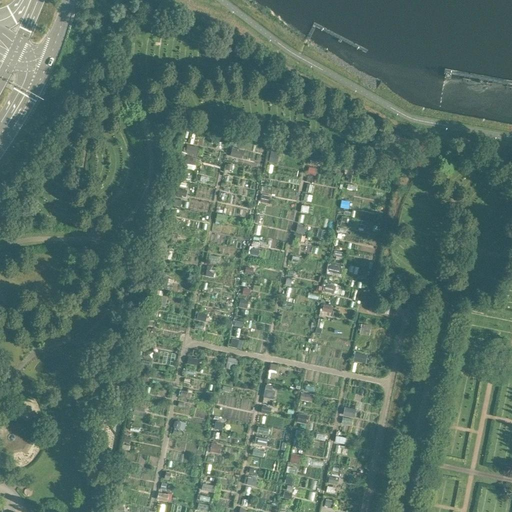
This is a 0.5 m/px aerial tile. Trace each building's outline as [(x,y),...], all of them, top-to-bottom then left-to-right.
[(187,145),(185,153),(195,155),(196,147),(187,145)] [(232,147),(230,155),(234,156),(235,155),(238,156),(238,157),(242,158),(243,150),(232,147)] [(271,150),(269,161),(276,163),(278,152),(271,150)] [(186,156),(185,163),(194,165),(195,165),(196,158),(186,156)] [(347,170),(346,177),(349,178),(354,179),(356,171),(347,170)] [(178,188),(176,196),(184,198),(185,190),(178,188)] [(259,194),(258,201),(268,203),(269,196),(259,194)] [(342,200),(340,209),(343,210),(344,208),(348,209),(349,202),(342,200)] [(302,205),(300,212),(307,213),(309,206),(302,205)] [(298,223),(296,232),(307,235),(308,228),(302,227),(302,225),(298,223)] [(169,233),(168,240),(176,241),(177,235),(169,233)] [(250,246),(248,253),(251,254),(250,254),(258,256),(259,250),(252,248),(253,247),(250,246)] [(330,264),(328,271),(330,271),(337,273),(338,266),(330,264)] [(207,267),(205,276),(213,277),(215,268),(207,267)] [(158,276),(156,283),(167,285),(168,279),(168,278),(158,276)] [(324,284),(323,290),(324,291),(324,292),(332,293),(333,285),(326,284),(326,285),(324,284)] [(155,296),(153,305),(161,307),(163,297),(155,296)] [(240,299),(239,307),(245,308),(247,300),(240,299)] [(397,300),(396,307),(408,310),(409,302),(397,300)] [(321,304),(320,310),(331,313),(333,306),(321,304)] [(196,312),(194,319),(196,320),(205,322),(206,314),(198,312),(196,312)] [(359,324),(358,330),(360,331),(369,332),(370,326),(359,324)] [(232,338),(230,347),(237,349),(239,340),(232,338)] [(355,354),(354,361),(363,363),(364,356),(355,354)] [(227,364),(226,368),(231,370),(232,365),(234,366),(236,359),(228,357),(228,358),(227,364)] [(271,363),(269,370),(276,372),(277,364),(271,363)] [(266,385),(263,397),(270,399),(272,390),(273,387),(266,385)] [(301,393),(299,400),(310,402),(311,395),(301,393)] [(262,406),(260,413),(270,415),(271,408),(262,406)] [(135,407),(133,414),(143,416),(144,409),(135,407)] [(345,407),(343,415),(353,417),(354,409),(345,407)] [(296,414),(295,420),(297,421),(297,422),(304,423),(306,416),(296,414)] [(123,419),(109,417),(104,446),(118,448),(123,419)] [(174,422),(173,426),(174,429),(177,430),(180,428),(181,423),(179,421),(176,420),(174,422)] [(23,426),(18,424),(2,427),(0,430),(0,434),(2,448),(7,450),(23,447),(26,442),(23,426)] [(256,436),(254,443),(266,446),(267,439),(256,436)] [(336,436),(335,442),(345,444),(346,438),(336,436)] [(208,443),(207,450),(210,451),(210,452),(218,454),(220,445),(212,443),(211,444),(208,443)] [(292,454),(290,462),(298,464),(300,456),(292,454)] [(328,476),(327,483),(337,485),(339,478),(328,476)] [(245,477),(244,484),(255,486),(257,479),(245,477)] [(200,483),(199,489),(214,493),(215,486),(200,483)] [(158,493),(157,500),(166,502),(166,501),(167,495),(158,493)]
